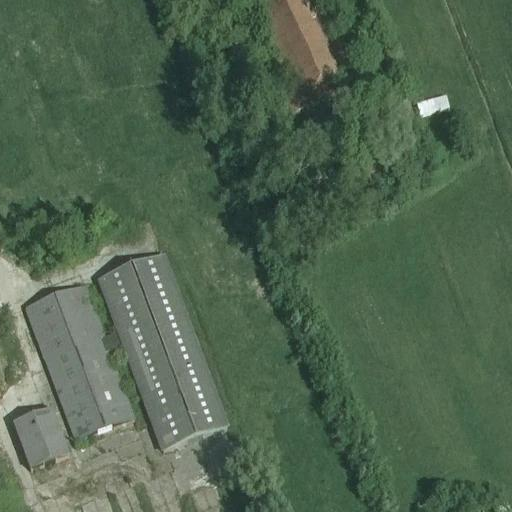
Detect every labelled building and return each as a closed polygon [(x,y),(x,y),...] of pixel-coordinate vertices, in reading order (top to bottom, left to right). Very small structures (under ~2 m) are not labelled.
[(294,118),(356,91),(328,28),(321,26),(315,11),(306,15),(299,0),(279,0),(261,8),(264,15),(251,20),(294,118)] [(128,243),(150,235),(147,225),(125,233),(128,243)] [(101,343),(105,356),(123,350),(162,455),(229,430),(166,258),(98,283),(118,337),(101,343)] [(76,448),(132,428),(105,356),(101,343),(83,294),(28,314),(76,448)] [(32,476),(69,462),(53,417),(16,431),(32,476)]
